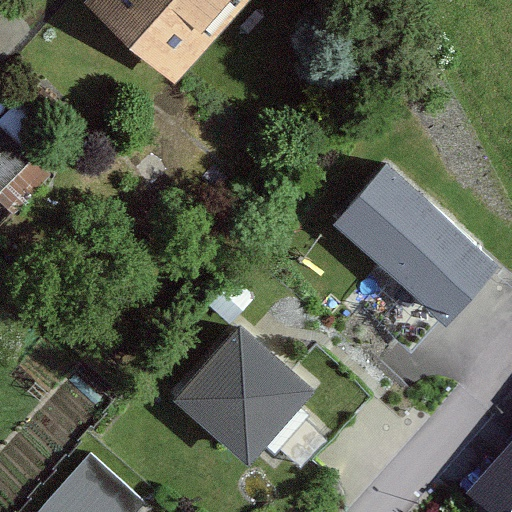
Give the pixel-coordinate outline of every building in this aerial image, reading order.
[(83,0),(178,80),(245,0),(83,0)] [(0,111),(0,194),(68,128),(26,85),(0,111)] [(339,224),(446,321),(495,267),(387,170),(339,224)] [(172,389),(251,460),(317,387),(238,316),(172,389)] [(511,511),(511,447),(472,492),(494,511),(511,511)]
